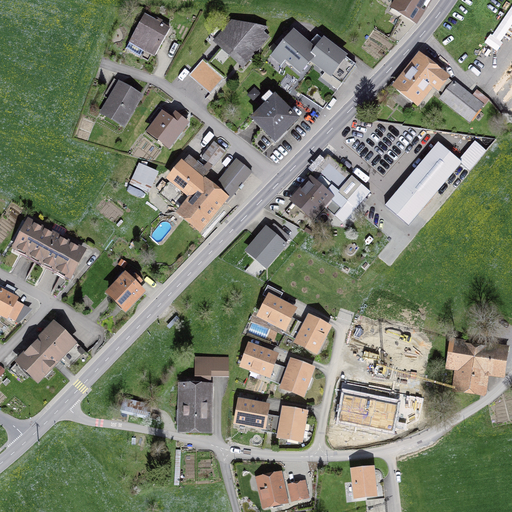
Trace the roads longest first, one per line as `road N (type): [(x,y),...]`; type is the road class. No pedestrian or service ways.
road 1 (secondary): [(63,404),(448,0)]
road 2 (residential): [(221,450),(314,457),(383,450),(468,412),(511,376)]
road 3 (residential): [(63,404),(88,420),(221,450)]
